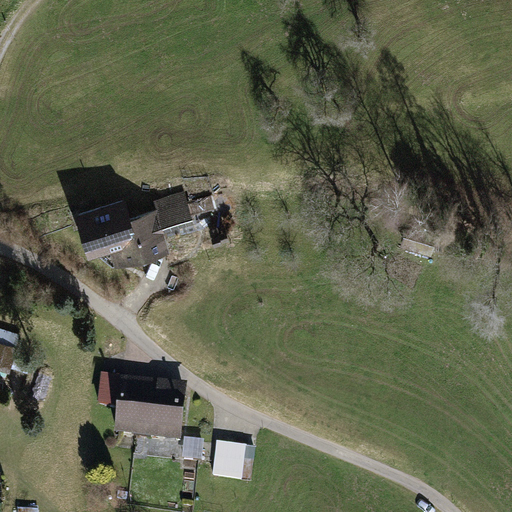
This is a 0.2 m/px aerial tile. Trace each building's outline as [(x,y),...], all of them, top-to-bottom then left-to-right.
[(126,197),(77,212),(90,254),(111,248),(117,265),(171,249),(164,226),(195,217),(186,189),(152,199),(155,208),(131,215),(126,197)] [(211,195),(193,200),(197,212),(215,207),(211,195)] [(400,246),(430,255),(434,243),(404,234),(400,246)] [(16,346),(0,341),(0,367),(9,370),(16,346)] [(120,408),(124,378),(102,376),(99,405),(120,408)] [(190,386),(124,378),(120,408),(117,437),(183,444),(190,386)] [(204,442),(187,440),(185,459),(202,461),(204,442)] [(257,449),(219,443),(214,476),(252,481),(257,449)]
